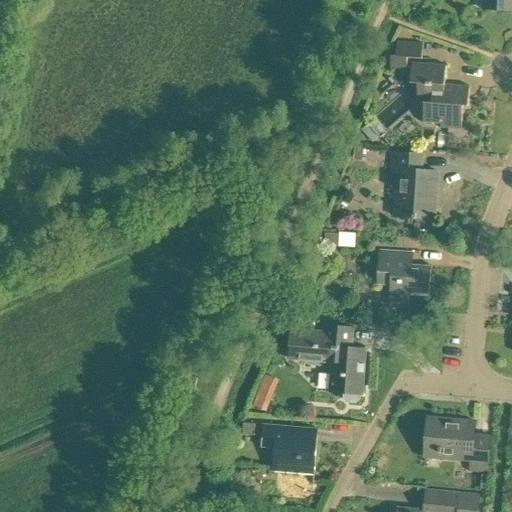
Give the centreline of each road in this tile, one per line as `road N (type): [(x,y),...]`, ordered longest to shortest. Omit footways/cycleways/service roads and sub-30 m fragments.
road 1 (track): [(174,511),(383,0)]
road 2 (residential): [(470,387),(488,239),(511,171)]
road 3 (residential): [(470,387),(399,389),(329,511)]
